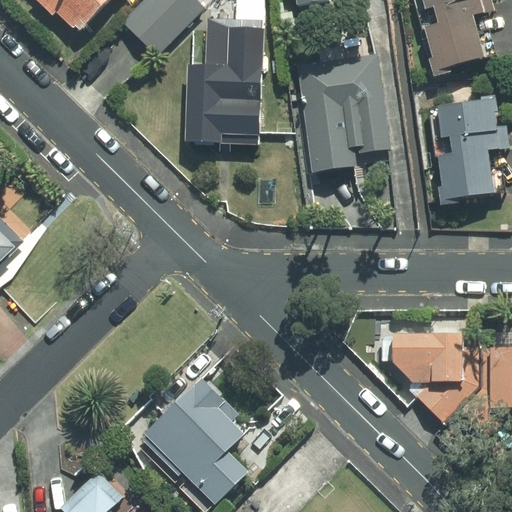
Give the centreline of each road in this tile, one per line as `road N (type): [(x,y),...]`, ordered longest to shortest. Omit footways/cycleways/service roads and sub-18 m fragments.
road 1 (residential): [(220,274),(460,511)]
road 2 (residential): [(220,274),(511,273)]
road 3 (residential): [(0,410),(171,230)]
road 4 (residential): [(0,61),(171,230)]
